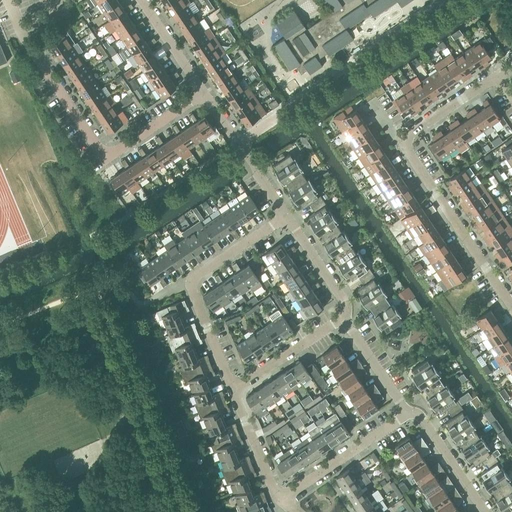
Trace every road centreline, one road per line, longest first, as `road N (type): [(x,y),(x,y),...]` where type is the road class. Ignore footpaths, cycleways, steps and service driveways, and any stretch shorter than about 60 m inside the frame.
road 1 (residential): [(501,76),(401,142),(511,307)]
road 2 (residential): [(201,95),(106,160),(32,52)]
road 3 (residential): [(285,217),(191,284),(233,392)]
road 4 (residential): [(279,499),(407,414)]
road 5 (residential): [(285,217),(201,95)]
road 6 (residential): [(233,392),(344,319)]
road 7 (residential): [(484,511),(422,419),(407,414)]
road 8 (residential): [(344,319),(344,302),(285,217)]
